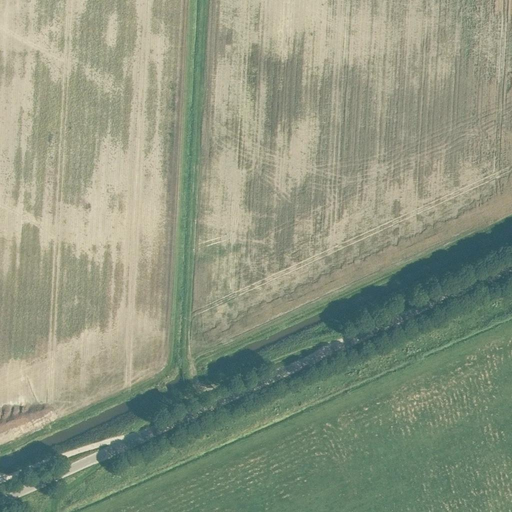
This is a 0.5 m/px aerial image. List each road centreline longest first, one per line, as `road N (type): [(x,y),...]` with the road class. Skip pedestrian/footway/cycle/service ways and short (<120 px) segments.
road 1 (unclassified): [(132,442),(511,269)]
road 2 (unclassified): [(0,503),(132,442)]
road 3 (unclassified): [(0,482),(48,460),(132,442)]
